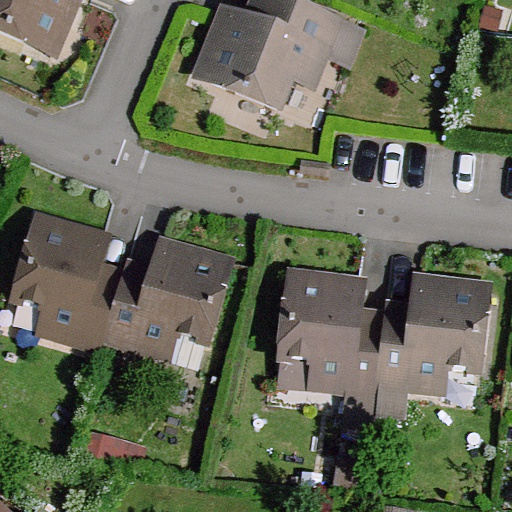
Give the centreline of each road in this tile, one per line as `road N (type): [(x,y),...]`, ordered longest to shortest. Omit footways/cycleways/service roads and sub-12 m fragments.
road 1 (residential): [(86,157),(242,196),(511,231)]
road 2 (residential): [(152,0),(86,157)]
